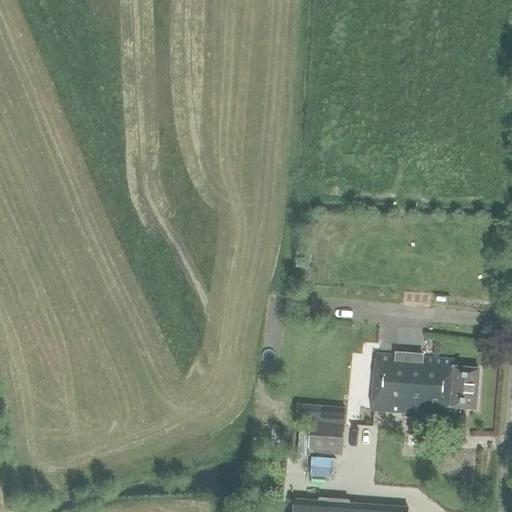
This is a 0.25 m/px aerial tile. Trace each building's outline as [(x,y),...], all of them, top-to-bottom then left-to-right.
[(424,388),(426,358),(377,355),(373,413),(403,415),(405,386),(424,388)] [(405,386),(403,415),(445,418),(445,408),(476,410),(479,370),(454,368),(455,360),(426,358),(424,388),(405,386)] [(453,417),(452,435),(464,436),(466,418),(453,417)] [(308,450),(341,453),(343,426),(310,424),(308,450)] [(407,511),(407,509),(297,501),(296,511),(407,511)]
